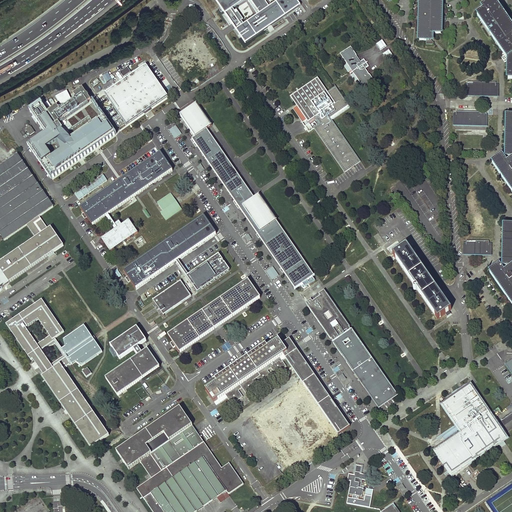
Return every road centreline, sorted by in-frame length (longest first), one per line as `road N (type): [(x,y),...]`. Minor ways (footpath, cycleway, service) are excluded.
road 1 (residential): [(457,264),(440,104)]
road 2 (unclassified): [(259,511),(374,435)]
road 3 (tertiary): [(119,511),(95,481),(82,477),(0,480)]
road 4 (motorway): [(0,76),(104,0)]
road 5 (tertiary): [(0,487),(80,483),(113,511)]
road 6 (residential): [(440,104),(378,0)]
